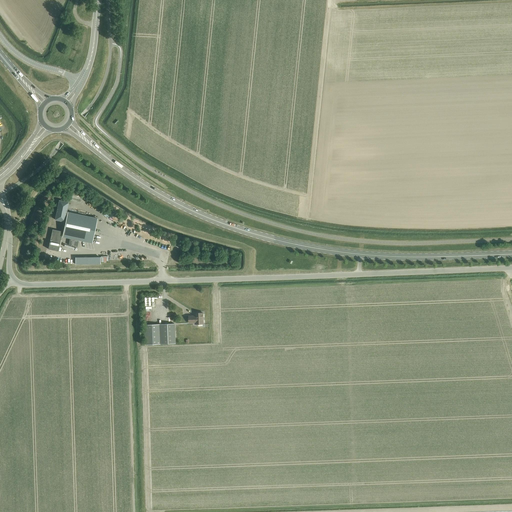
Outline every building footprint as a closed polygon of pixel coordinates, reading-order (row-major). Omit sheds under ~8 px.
[(65,214),(68,203),(59,201),(55,219),(64,221),(64,219),(65,214)] [(62,231),(61,236),(92,243),(97,218),(67,212),(67,215),(65,214),(64,219),(66,219),(63,232),(62,231)] [(58,251),(62,231),(52,229),(48,249),(58,251)] [(189,323),(195,323),(195,324),(204,324),(203,313),(195,313),(195,316),(189,316),(189,323)] [(144,325),(145,345),(175,344),(174,324),(144,325)]
